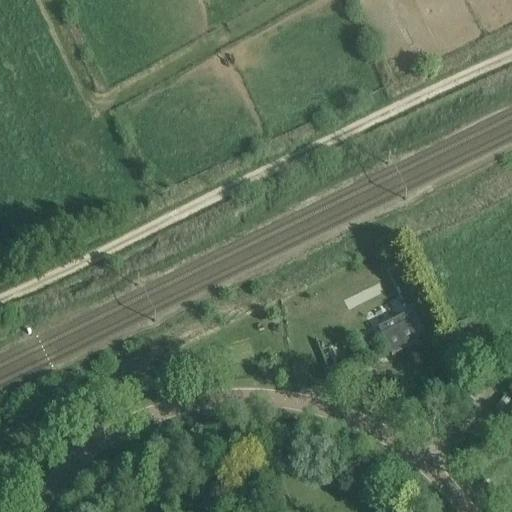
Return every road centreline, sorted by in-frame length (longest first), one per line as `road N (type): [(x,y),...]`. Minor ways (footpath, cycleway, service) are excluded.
road 1 (track): [(0,302),(511,62)]
road 2 (residential): [(36,511),(89,450),(178,408),(232,397),(285,399),(382,431),(425,461),(468,511)]
